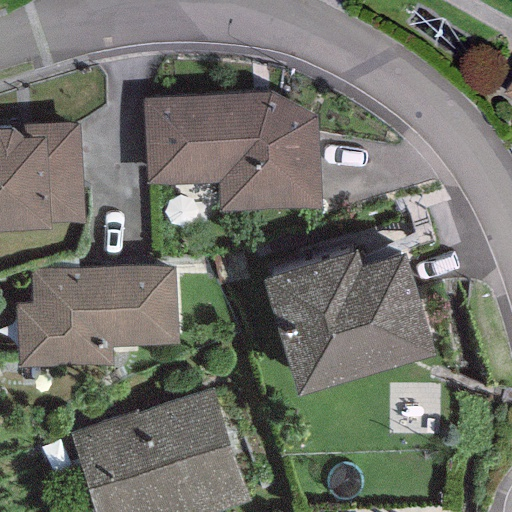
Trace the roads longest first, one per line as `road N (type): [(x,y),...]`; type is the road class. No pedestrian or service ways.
road 1 (residential): [(511,231),(451,124),(392,75),(315,33),(246,14),(182,11)]
road 2 (residential): [(182,11),(132,16),(0,60)]
